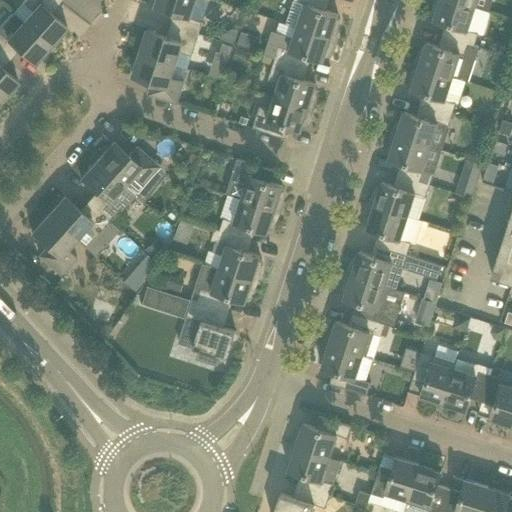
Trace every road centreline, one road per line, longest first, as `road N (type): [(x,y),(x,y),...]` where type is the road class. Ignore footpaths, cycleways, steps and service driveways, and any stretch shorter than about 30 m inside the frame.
road 1 (residential): [(511,460),(265,379)]
road 2 (residential): [(331,171),(107,100)]
road 3 (residential): [(265,379),(331,171)]
road 4 (residential): [(331,171),(386,0)]
road 5 (residential): [(0,210),(107,100)]
road 6 (tertiary): [(92,414),(0,309)]
road 7 (residential): [(97,77),(61,75),(0,146)]
